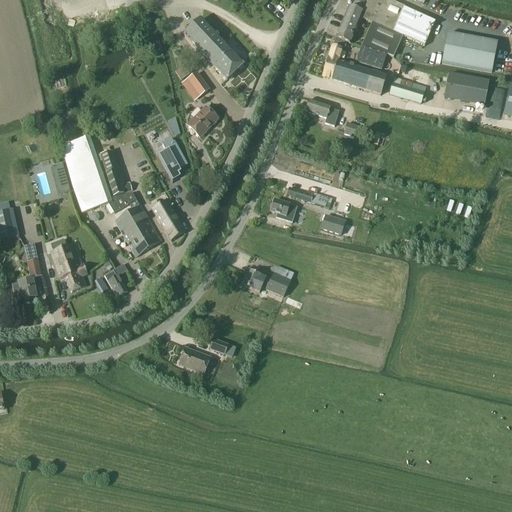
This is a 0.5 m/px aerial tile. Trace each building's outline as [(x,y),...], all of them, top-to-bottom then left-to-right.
[(385,59),(386,60),(387,57),(393,58),(402,38),(424,47),(435,23),(404,9),(404,8),(385,0),(369,0),(363,14),(350,9),(337,39),(349,44),(350,45),(362,19),(372,24),(361,48),(360,51),(385,59)] [(184,37),(209,63),(226,47),(201,21),(184,37)] [(491,75),(497,44),(448,35),(442,66),(491,75)] [(226,47),(209,63),(227,82),(244,66),(243,64),(244,63),(241,59),(239,60),(226,47)] [(322,78),(332,82),(338,62),(342,51),(332,47),(322,78)] [(381,72),(386,60),(385,59),(360,51),(356,64),(381,72)] [(338,62),(332,82),(380,97),(386,77),(372,72),(338,62)] [(187,82),(199,98),(209,91),(197,75),(187,82)] [(448,75),(444,100),(484,107),(488,83),(448,75)] [(394,79),(393,85),(389,97),(420,106),(424,94),(426,89),(394,79)] [(511,116),(511,87),(508,87),(503,114),(511,116)] [(329,110),(308,103),(305,113),(326,120),(324,125),(334,128),(339,113),(329,110)] [(199,139),(218,121),(206,109),(187,127),(199,139)] [(166,123),(173,139),(180,136),(174,120),(166,123)] [(343,136),(355,139),(358,128),(347,125),(343,136)] [(112,205),(111,201),(110,200),(89,139),(61,148),(72,188),(73,188),(83,216),(108,206),(112,205)] [(187,166),(174,142),(173,143),(172,140),(162,146),(165,152),(157,157),(172,184),(173,184),(172,183),(180,178),(177,172),(187,166)] [(129,185),(123,187),(112,153),(100,157),(113,199),(123,195),(132,193),(129,185)] [(60,166),(50,169),(58,196),(67,193),(60,166)] [(335,202),(314,195),(314,194),(306,192),(306,195),(295,192),(293,199),(311,205),(329,210),(330,206),(334,207),(335,202)] [(108,206),(118,222),(140,208),(132,195),(110,200),(111,201),(112,205),(108,206)] [(168,201),(158,208),(156,206),(153,210),(152,211),(170,242),(185,234),(170,210),(172,208),(168,201)] [(275,220),(280,221),(286,205),(274,201),(270,213),(277,215),(275,220)] [(280,221),(291,225),(292,225),(297,208),(286,205),(280,221)] [(161,243),(140,208),(118,222),(114,224),(135,258),(161,243)] [(0,213),(0,242),(18,238),(12,211),(0,213)] [(325,218),(321,231),(340,237),(344,224),(325,218)] [(388,244),(390,235),(368,230),(366,239),(388,244)] [(50,255),(58,276),(60,282),(65,280),(71,294),(86,288),(82,278),(87,276),(80,258),(79,259),(74,246),(50,255)] [(24,250),(29,278),(31,277),(32,280),(41,278),(35,248),(24,250)] [(108,272),(113,269),(109,263),(105,266),(108,272)] [(259,294),(261,289),(283,299),(291,283),(273,275),(270,282),(249,272),(243,287),(259,294)] [(104,278),(107,284),(116,300),(127,293),(118,278),(117,279),(113,273),(104,278)] [(31,277),(29,278),(26,278),(27,283),(17,285),(17,286),(12,287),(14,300),(21,299),(22,302),(36,299),(33,281),(32,282),(32,280),(31,277)] [(101,300),(100,308),(108,309),(109,301),(101,300)] [(224,357),(225,356),(228,347),(228,346),(212,340),(208,351),(224,357)] [(225,356),(224,357),(231,359),(235,349),(228,346),(228,347),(225,356)] [(185,350),(180,360),(178,367),(203,376),(210,359),(185,350)]
